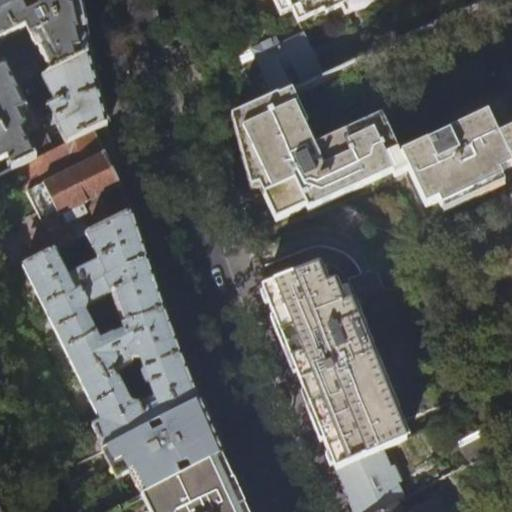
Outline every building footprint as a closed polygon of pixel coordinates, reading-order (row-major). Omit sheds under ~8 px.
[(0,0),(0,15),(21,5),(30,0),(0,0)] [(76,0),(44,0),(45,2),(38,6),(39,9),(27,15),(21,5),(0,15),(0,162),(6,160),(12,171),(34,160),(21,132),(25,124),(20,113),(27,109),(4,63),(0,64),(0,41),(25,29),(35,48),(37,48),(50,75),(89,56),(81,19),(76,0)] [(253,0),(254,1),(259,5),(269,6),(277,24),(289,18),(294,32),(339,15),(343,23),(389,0),(401,0),(401,1),(402,0),(253,0)] [(89,56),(50,75),(41,80),(52,103),(46,106),(50,113),(45,115),(50,124),(54,122),(65,145),(91,133),(107,125),(100,99),(89,56)] [(511,131),(498,139),(487,116),(401,156),(382,116),(314,148),(304,127),(308,126),(292,91),(231,119),(224,121),(247,190),(256,187),(273,221),(305,209),(307,213),(392,175),(394,179),(408,173),(425,210),(438,204),(441,210),(502,181),(499,175),(511,168),(511,169),(511,131)] [(91,133),(65,145),(34,160),(12,171),(34,215),(23,221),(42,258),(53,253),(85,237),(133,214),(120,190),(110,169),(100,151),(91,133)] [(22,268),(99,422),(90,427),(101,450),(199,402),(180,351),(162,300),(133,214),(85,237),(96,261),(65,277),(53,253),(42,258),(22,268)] [(336,472),(383,451),(408,440),(401,421),(457,398),(409,279),(357,299),(348,277),(340,280),(335,268),(322,273),(319,267),(262,290),(286,348),(321,437),(336,472)] [(112,511),(223,457),(208,423),(203,411),(199,402),(101,450),(0,499),(6,511),(112,511)] [(405,500),(383,451),(336,472),(348,498),(353,511),(380,511),(398,503),(405,500)] [(223,457),(112,511),(247,511),(232,477),(223,457)] [(402,511),(398,503),(380,511),(402,511)]
